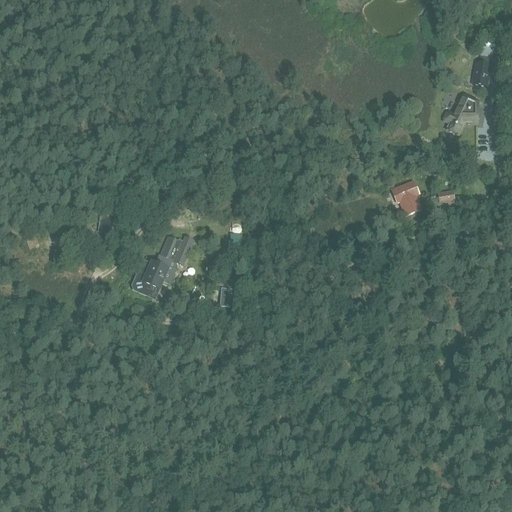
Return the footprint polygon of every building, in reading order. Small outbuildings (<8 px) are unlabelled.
[(479,61),(477,75),(476,83),(490,85),(492,63),(479,61)] [(464,125),(477,122),(481,102),(464,93),(453,117),(447,114),(443,122),(450,125),(447,131),(458,136),(464,125)] [(416,200),(419,199),(414,184),(392,193),(397,206),(399,205),(405,219),(421,212),(416,200)] [(456,207),(454,193),(438,196),(440,206),(446,205),(447,208),(456,207)] [(97,233),(112,235),(114,217),(100,215),(97,233)] [(184,239),(183,243),(179,242),(179,243),(168,239),(157,265),(147,261),(146,264),(144,263),(131,291),(154,301),(158,292),(161,284),(169,287),(174,275),(166,272),(171,261),(174,262),(174,264),(182,268),(193,243),(184,239)]
